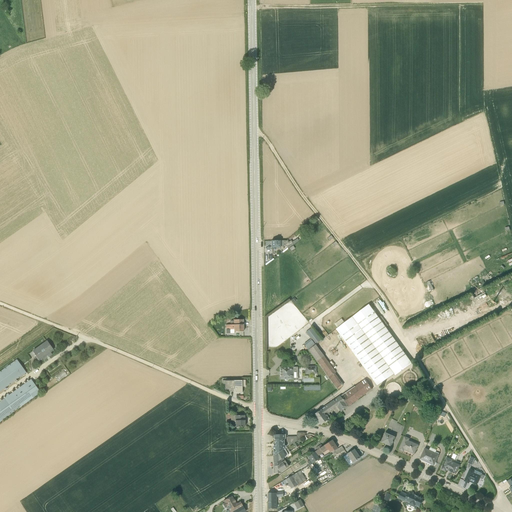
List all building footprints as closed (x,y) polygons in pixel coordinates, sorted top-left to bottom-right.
[(271,241),(271,247),(276,248),(276,249),(283,249),(283,246),(286,246),(288,249),(298,241),(297,239),(292,242),(291,241),(288,242),(287,241),(271,241)] [(472,292),(474,295),(483,290),(481,286),(472,292)] [(502,296),(503,300),(511,298),(510,291),(505,292),(505,296),(502,296)] [(412,363),(369,305),(336,328),(335,329),(377,386),(394,374),(395,376),(395,375),(412,363)] [(226,325),(226,329),(230,329),(230,333),(234,333),(234,332),(243,332),(243,320),(234,320),(234,321),(230,321),(230,325),(226,325)] [(321,340),(312,328),(306,332),(311,340),(304,345),(308,350),(315,345),(321,340)] [(35,357),(38,361),(42,359),(44,361),(52,355),(50,352),(53,350),(47,341),(33,352),(36,356),(35,357)] [(337,390),(343,385),(335,373),(336,372),(315,345),(308,350),(337,390)] [(0,391),(26,373),(16,360),(0,371),(0,391)] [(305,366),(305,374),(316,374),(316,366),(305,366)] [(280,367),(280,379),(284,379),(285,381),(286,381),(287,381),(288,380),(293,379),(294,380),(296,380),(296,379),(298,379),(298,367),(280,367)] [(344,409),(372,389),(364,378),(354,385),(354,386),(340,396),(313,415),(320,424),(324,422),(325,423),(330,420),(329,418),(331,417),(329,413),(337,407),(340,412),(344,410),(344,409)] [(0,421),(40,393),(31,379),(9,395),(8,394),(8,393),(4,396),(5,397),(0,401),(0,421)] [(229,391),(234,391),(233,381),(222,381),(222,386),(225,385),(225,390),(229,390),(229,391)] [(234,394),(242,393),(242,381),(233,381),(234,391),(234,394)] [(234,414),(227,414),(227,419),(231,419),(231,420),(232,420),(232,423),(233,423),(233,427),(245,427),(245,415),(234,416),(234,414)] [(381,442),(390,446),(395,435),(391,433),(391,434),(386,432),(386,433),(385,433),(381,442)] [(305,433),(303,433),(296,433),(296,436),(287,437),(287,442),(288,442),(288,446),(305,435),(305,433)] [(285,442),(285,435),(274,435),(274,446),(273,447),(273,456),(284,449),(285,448),(285,446),(283,446),(283,442),(285,442)] [(404,436),(398,450),(403,452),(404,450),(414,455),(418,445),(409,441),(409,439),(404,436)] [(328,450),(335,445),(332,440),(307,457),(309,460),(307,462),(309,465),(319,459),(317,456),(323,453),(328,450)] [(331,452),(334,456),(337,454),(338,455),(340,454),(339,453),(344,450),(341,446),(334,451),(333,450),(331,452)] [(424,448),(419,459),(434,466),(434,465),(435,465),(436,465),(436,464),(436,463),(435,462),(439,455),(438,454),(439,453),(435,452),(436,450),(430,447),(429,450),(424,448)] [(273,456),(273,468),(284,461),(283,458),(286,456),(288,455),(284,449),(273,456)] [(354,449),(346,455),(352,463),(359,458),(354,449)] [(446,457),(440,470),(446,472),(446,470),(456,474),(460,465),(452,462),(452,460),(446,457)] [(273,468),(273,474),(281,474),(281,472),(286,469),(286,468),(288,467),(284,461),(273,468)] [(469,470),(464,481),(468,483),(469,481),(476,484),(479,478),(482,479),(484,476),(481,474),(481,473),(474,470),(473,471),(469,470)] [(300,471),(283,481),(285,484),(287,483),(291,489),(306,480),(300,471)] [(401,492),(398,499),(404,502),(404,501),(407,502),(406,505),(416,510),(417,507),(419,508),(421,504),(422,503),(423,501),(423,500),(423,499),(413,494),(413,493),(409,491),(409,492),(408,492),(407,495),(401,492)] [(283,496),(283,492),(277,492),(277,493),(267,493),(268,509),(276,509),(276,497),(283,496)] [(224,503),(222,504),(225,508),(227,507),(229,511),(230,511),(242,505),(240,502),(238,504),(237,505),(235,502),(234,500),(232,496),(223,501),(224,503)] [(294,502),(298,508),(304,504),(300,497),(294,502)] [(250,511),(250,502),(242,505),(230,511),(250,511)]
